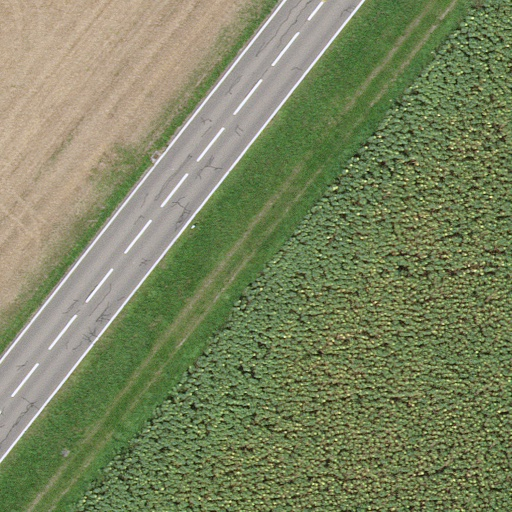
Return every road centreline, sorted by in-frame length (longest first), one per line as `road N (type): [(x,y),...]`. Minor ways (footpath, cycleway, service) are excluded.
road 1 (track): [(456,0),(54,511)]
road 2 (primary): [(0,417),(327,0)]
